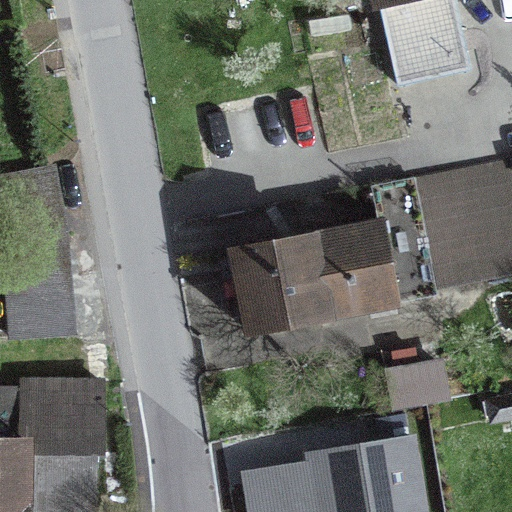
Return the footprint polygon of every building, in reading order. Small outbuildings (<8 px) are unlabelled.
[(511,159),(372,187),(378,221),(232,250),(248,331),(328,315),(326,304),(511,266),(511,159)] [(0,176),(0,226),(2,238),(61,233),(47,168),(0,176)] [(61,233),(2,238),(10,337),(71,334),(63,233),(61,233)] [(389,372),(395,404),(445,394),(440,363),(389,372)] [(0,511),(26,511),(26,503),(92,503),(92,450),(100,450),(100,381),(53,381),(53,386),(0,386),(0,511)] [(511,396),(488,401),(492,420),(511,416),(511,396)] [(428,511),(416,434),(303,451),(305,459),(241,469),(247,511),(428,511)]
